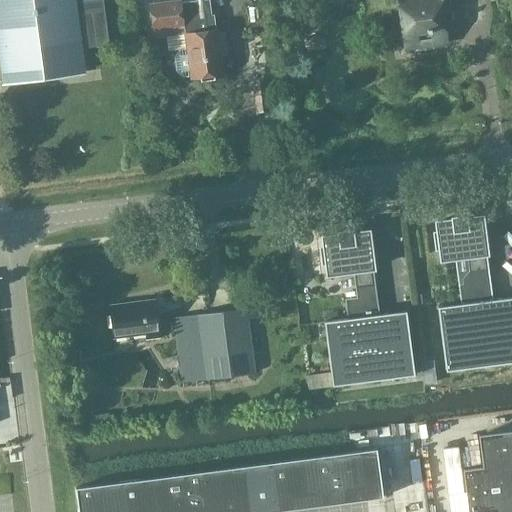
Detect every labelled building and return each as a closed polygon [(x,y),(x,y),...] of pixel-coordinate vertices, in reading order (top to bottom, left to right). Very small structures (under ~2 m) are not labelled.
[(84,71),(74,0),(0,0),(0,57),(3,82),(84,71)] [(82,26),(78,27),(80,40),(84,40),(85,48),(108,45),(101,0),(88,0),(78,1),(82,26)] [(222,74),(217,31),(216,31),(214,16),(212,16),(209,0),(205,1),(204,0),(197,0),(196,2),(180,4),(180,1),(151,5),(154,31),(187,27),(188,35),(186,35),(187,49),(179,50),(174,57),(176,72),(183,76),(191,75),(191,78),(222,74)] [(453,0),(396,0),(403,49),(445,43),(443,31),(457,29),(453,0)] [(469,256),(470,266),(461,278),(461,283),(457,284),(459,304),(490,300),(485,254),(487,254),(482,216),(465,218),(465,216),(452,218),(453,220),(436,222),(438,233),(434,233),(436,250),(440,249),(441,260),(469,256)] [(347,300),(349,318),(377,314),(371,269),(373,268),(368,231),(352,233),(352,231),(339,232),(339,235),(323,237),(324,247),(320,248),(323,264),(326,264),(327,274),(355,271),(359,298),(347,300)] [(511,296),(490,300),(459,304),(437,306),(446,371),(511,362),(511,296)] [(146,340),(159,338),(154,299),(108,305),(112,339),(145,335),(146,340)] [(178,355),(160,360),(167,372),(180,367),(182,382),(254,373),(247,319),(258,317),(257,307),(173,318),(178,355)] [(377,314),(349,318),(324,321),(332,385),(414,375),(406,311),(377,314)] [(481,466),(462,470),(467,511),(511,511),(511,430),(477,434),(481,466)] [(375,449),(353,452),(360,501),(382,498),(375,449)] [(360,501),(353,452),(332,454),(338,503),(360,501)] [(338,503),(332,454),(311,457),(317,506),(338,503)] [(317,506),(311,457),(289,460),(296,509),(317,506)] [(296,509),(289,460),(268,463),(274,511),(296,509)] [(271,511),(274,511),(268,463),(246,466),(252,511),(271,511)] [(252,511),(246,466),(225,468),(230,511),(252,511)] [(230,511),(225,468),(203,471),(208,511),(230,511)] [(208,511),(203,471),(182,474),(186,511),(208,511)] [(186,511),(182,474),(161,477),(165,511),(186,511)] [(165,511),(161,477),(139,479),(143,511),(165,511)] [(143,511),(139,479),(118,482),(121,511),(143,511)] [(121,511),(118,482),(96,485),(99,511),(121,511)] [(99,511),(96,485),(74,488),(77,511),(99,511)]
